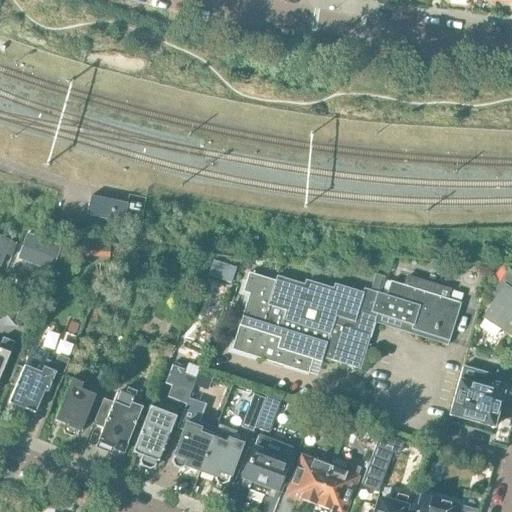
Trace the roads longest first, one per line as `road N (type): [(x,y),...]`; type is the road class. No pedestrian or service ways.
road 1 (residential): [(213,0),(511,48)]
road 2 (residential): [(141,508),(0,449)]
